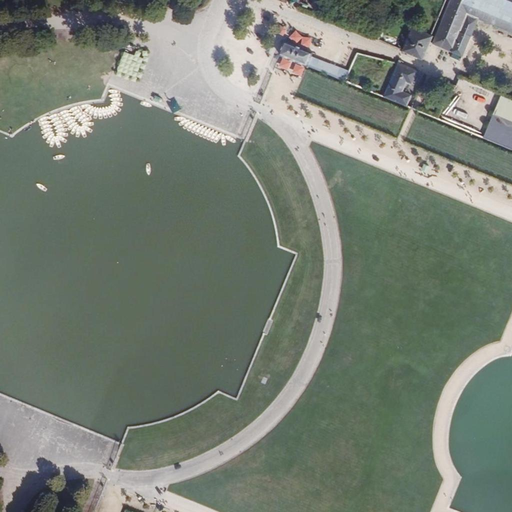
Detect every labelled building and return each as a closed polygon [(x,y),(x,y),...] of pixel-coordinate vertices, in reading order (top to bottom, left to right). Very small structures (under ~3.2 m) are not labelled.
[(511,18),(484,8),(487,0),(449,0),(432,46),(463,58),(476,25),(511,39),(511,18)] [(511,0),(487,0),(484,8),(511,18),(511,0)] [(425,39),(406,33),(397,57),(416,64),(425,39)] [(310,51),(279,39),(272,58),(278,60),(332,80),(337,67),(308,56),(310,51)] [(138,68),(145,49),(127,42),(120,60),(138,68)] [(392,67),(380,100),(403,108),(407,98),(397,95),(401,86),(407,89),(413,75),(392,67)] [(511,128),(489,120),(482,139),(511,151),(511,128)]
